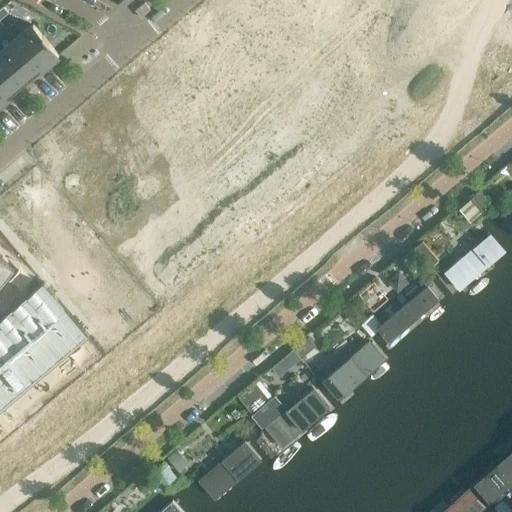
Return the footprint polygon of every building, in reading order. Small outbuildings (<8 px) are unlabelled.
[(0,19),(9,12),(4,6),(0,9),(0,19)] [(34,25),(16,39),(41,69),(59,54),(34,25)] [(41,69),(16,39),(0,53),(25,83),(41,69)] [(25,83),(0,53),(0,87),(8,97),(25,83)] [(0,104),(8,97),(0,87),(0,104)] [(511,234),(511,212),(501,221),(511,234)] [(511,240),(500,226),(441,278),(453,291),(511,240)] [(0,286),(14,268),(0,256),(0,286)] [(390,347),(447,301),(430,281),(374,328),(390,347)] [(43,283),(0,319),(0,403),(85,332),(43,283)] [(126,288),(117,304),(138,316),(147,300),(126,288)] [(309,334),(275,365),(282,373),(316,342),(309,334)] [(389,356),(371,336),(321,380),(339,401),(389,356)] [(261,431),(278,451),(332,406),(315,386),(261,431)] [(204,474),(220,492),(260,458),(245,440),(204,474)] [(511,481),(511,448),(471,484),(487,503),(511,481)] [(166,459),(147,474),(159,488),(178,474),(166,459)] [(478,511),(486,505),(470,487),(443,511),(478,511)] [(183,511),(171,497),(154,511),(183,511)] [(508,511),(511,509),(511,506),(504,498),(488,511),(508,511)]
